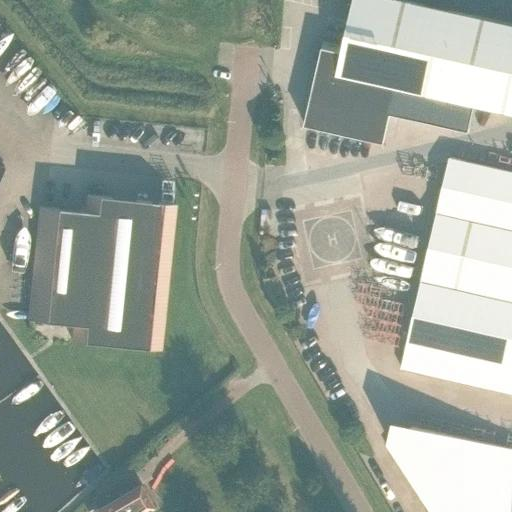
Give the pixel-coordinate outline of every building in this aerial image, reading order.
[(352,0),(342,46),(323,41),(304,125),(383,143),(390,113),(468,131),(474,105),(511,113),(511,24),(404,0),(352,0)] [(511,511),(511,171),(449,157),(401,368),(511,393),(511,511)] [(160,348),(175,203),(86,194),(84,210),(44,206),(33,319),(73,323),(71,339),(160,348)] [(511,511),(511,448),(412,425),(388,441),(432,511),(511,511)] [(94,511),(143,511),(153,506),(131,470),(99,498),(103,505),(93,511),(94,511)]
